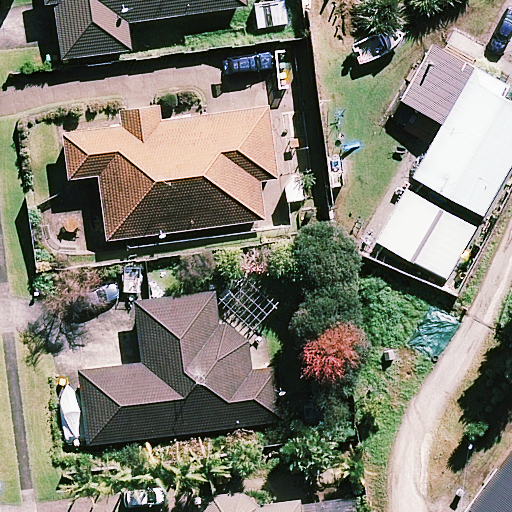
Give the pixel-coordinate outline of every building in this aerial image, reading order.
[(54,0),(61,55),(131,46),(127,19),(247,3),(246,0),(54,0)] [(505,83),(474,66),(414,174),(482,212),(511,158),(511,100),(499,93),(505,83)] [(277,175),(267,103),(159,117),(158,110),(61,123),(70,193),(101,189),(108,238),(264,218),(259,177),(277,175)] [(218,326),(214,288),(136,298),(144,361),(81,369),(90,442),(281,419),(275,367),(248,370),(242,323),(218,326)] [(250,505),(249,490),(196,496),(197,511),(356,511),(354,493),(250,505)]
